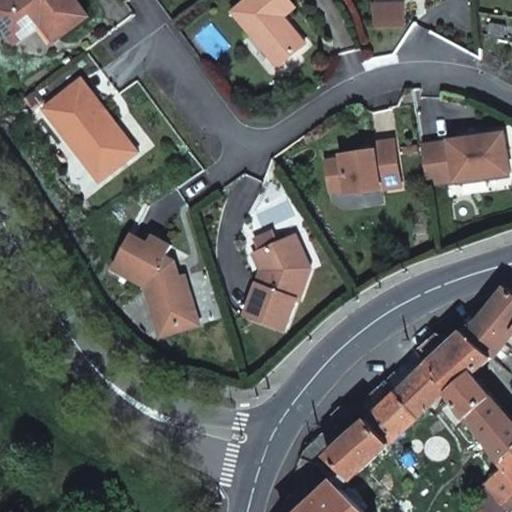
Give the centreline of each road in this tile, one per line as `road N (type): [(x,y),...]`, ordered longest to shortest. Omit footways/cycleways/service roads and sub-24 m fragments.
road 1 (residential): [(148,46),(234,156),(389,78),(433,74),(511,97)]
road 2 (tertiary): [(267,444),(158,418),(103,376),(0,212)]
road 3 (tertiary): [(267,444),(308,382),(359,330),(425,292),(511,263)]
